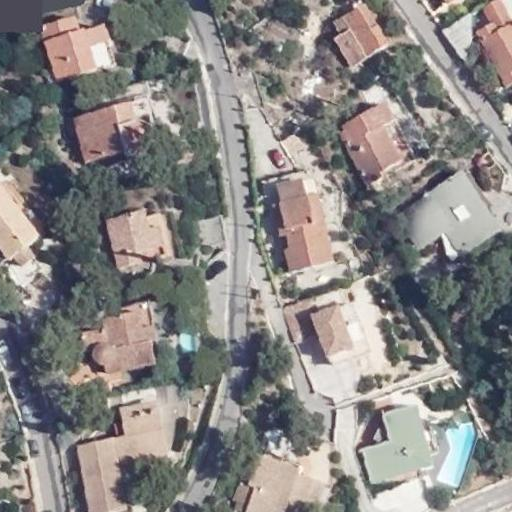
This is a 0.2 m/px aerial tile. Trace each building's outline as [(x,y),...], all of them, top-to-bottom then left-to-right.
[(53,56),(116,40),(106,0),(77,7),(75,0),(54,0),(42,3),(53,56)] [(338,0),(367,41),(387,26),(376,10),(370,14),(359,0),(338,0)] [(462,0),(459,0),(442,11),(459,36),(466,24),(462,0)] [(497,0),(463,0),(474,16),(497,0)] [(511,7),(507,0),(497,0),(474,16),(508,66),(511,62),(511,7)] [(421,85),(444,68),(433,52),(409,68),(421,85)] [(105,147),(106,153),(169,137),(158,84),(84,102),(84,105),(74,108),(78,121),(87,120),(94,149),(105,147)] [(403,136),(372,88),(327,116),(362,171),(373,164),(369,157),(403,136)] [(270,172),(277,190),(286,216),(293,232),(281,236),(292,264),(337,247),(304,160),(270,172)] [(485,207),(456,163),(401,200),(417,224),(435,212),(448,232),(485,207)] [(511,213),(511,170),(496,164),(482,202),(511,213)] [(286,216),(277,190),(269,193),(278,218),(286,216)] [(11,256),(21,249),(36,237),(0,195),(0,251),(7,260),(11,256)] [(142,253),(164,250),(154,207),(142,210),(140,203),(105,212),(116,260),(135,257),(134,246),(141,244),(142,253)] [(218,236),(220,205),(184,213),(190,242),(218,236)] [(27,258),(21,249),(11,256),(18,264),(27,258)] [(106,278),(88,283),(94,314),(73,318),(76,338),(83,338),(84,342),(81,348),(85,355),(96,353),(97,366),(149,355),(143,328),(137,329),(133,308),(145,306),(140,286),(108,292),(106,278)] [(306,281),(276,292),(296,346),(321,337),(332,367),(369,354),(344,287),(312,299),(306,281)] [(137,329),(143,328),(149,326),(145,306),(133,308),(137,329)] [(369,481),(433,457),(410,395),(376,408),(385,432),(377,446),(359,453),(369,481)] [(128,434),(118,436),(124,466),(175,456),(163,397),(122,405),(128,434)] [(118,436),(82,443),(93,511),(108,511),(130,508),(124,466),(118,436)] [(223,496),(263,511),(279,511),(285,498),(299,503),(312,470),(243,444),(223,496)]
